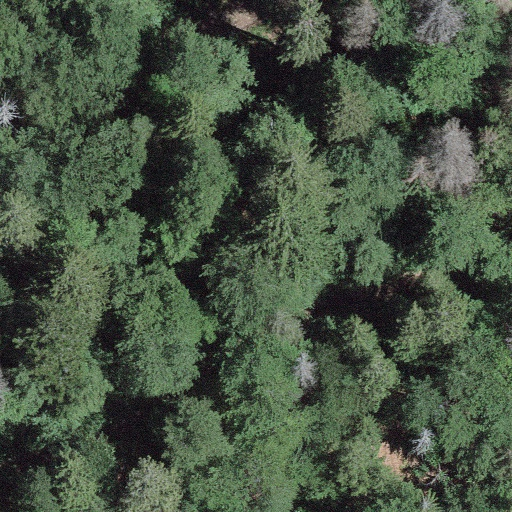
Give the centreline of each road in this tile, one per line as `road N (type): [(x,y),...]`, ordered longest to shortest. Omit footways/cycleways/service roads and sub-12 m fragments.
road 1 (track): [(511,210),(85,430),(0,489)]
road 2 (track): [(0,183),(118,96),(289,0)]
